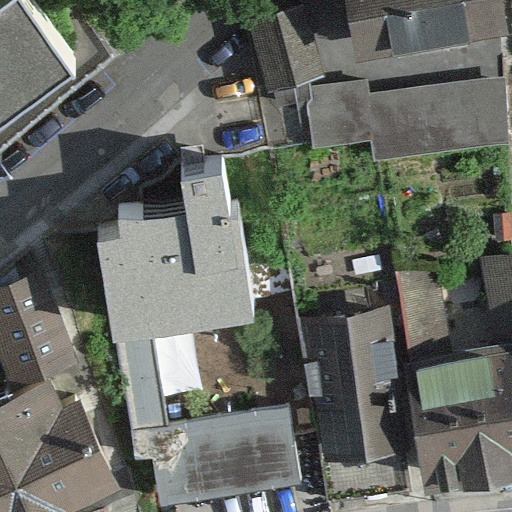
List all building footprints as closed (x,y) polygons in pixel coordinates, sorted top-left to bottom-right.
[(0,0),(0,108),(77,50),(38,0),(0,0)] [(309,0),(295,0),(248,17),(270,77),(329,56),(309,0)] [(348,0),(353,32),(505,13),(503,0),(348,0)] [(366,80),(309,89),(318,144),(371,136),(374,158),(511,138),(511,115),(506,77),(369,98),(366,80)] [(163,414),(153,310),(258,295),(222,150),(201,153),(183,155),(185,187),(96,216),(116,315),(136,452),(154,449),(157,476),(160,495),(302,474),(290,401),(163,414)] [(409,341),(427,469),(511,457),(511,242),(485,247),(496,329),(409,341)] [(418,328),(456,322),(445,260),(408,267),(418,328)] [(41,262),(0,278),(0,351),(9,374),(76,345),(41,262)] [(405,444),(383,305),(299,319),(321,457),(405,444)] [(52,374),(0,399),(0,506),(94,460),(52,374)]
